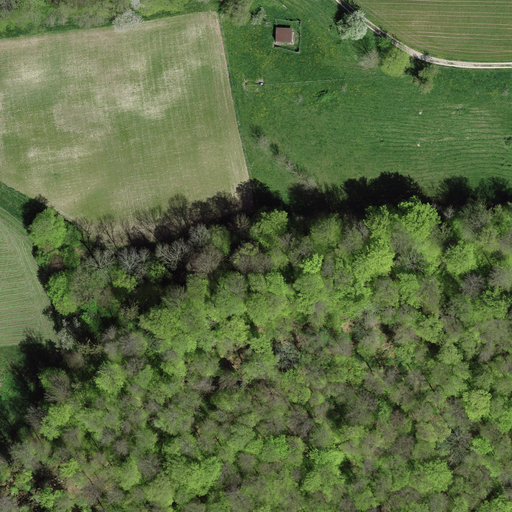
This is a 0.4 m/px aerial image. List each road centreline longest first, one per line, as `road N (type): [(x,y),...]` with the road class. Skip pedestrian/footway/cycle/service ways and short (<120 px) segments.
road 1 (track): [(511,391),(415,394),(365,435),(281,458),(238,486),(163,502)]
road 2 (track): [(0,463),(85,330),(78,259),(49,226),(0,197)]
road 3 (track): [(338,0),(381,37),(428,59),(511,65)]
